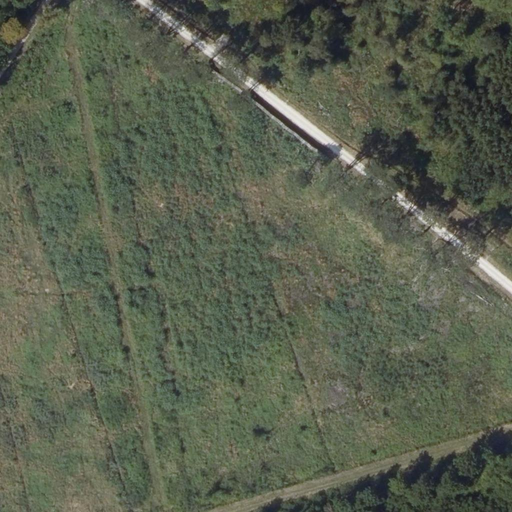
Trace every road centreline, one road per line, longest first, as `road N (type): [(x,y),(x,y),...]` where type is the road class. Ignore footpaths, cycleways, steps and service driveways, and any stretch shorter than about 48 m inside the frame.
road 1 (track): [(511,278),(154,0)]
road 2 (track): [(511,440),(267,511)]
